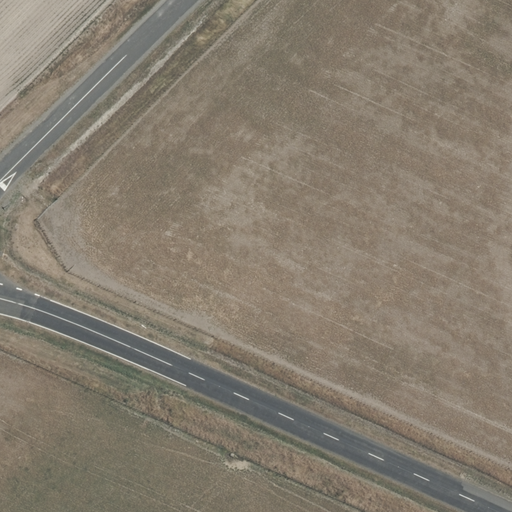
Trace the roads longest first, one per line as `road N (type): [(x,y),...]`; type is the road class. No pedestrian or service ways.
road 1 (tertiary): [(497,511),(140,350),(0,298)]
road 2 (unclassified): [(181,0),(0,180)]
